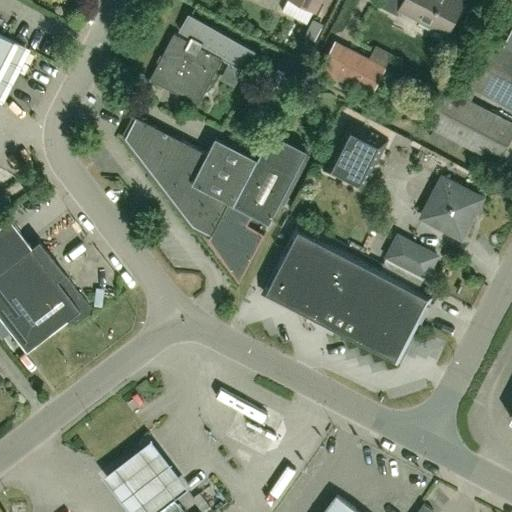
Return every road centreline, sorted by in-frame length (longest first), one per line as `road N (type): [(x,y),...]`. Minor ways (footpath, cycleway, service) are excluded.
road 1 (unclassified): [(121,0),(55,142),(62,163),(182,319)]
road 2 (unclassified): [(182,319),(422,443)]
road 3 (unclassified): [(0,460),(182,319)]
road 4 (unclassified): [(422,443),(511,276)]
